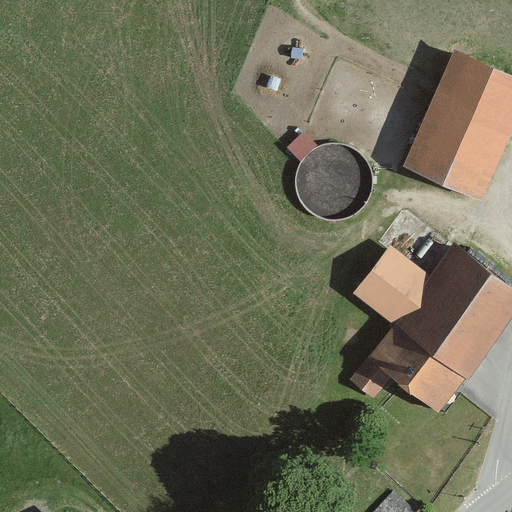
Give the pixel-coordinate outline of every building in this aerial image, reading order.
[(511,134),(511,78),(454,53),(403,169),(482,203),(511,134)] [(305,154),(318,137),(303,125),(290,142),(305,154)] [(367,205),(372,191),(370,176),(364,163),(352,153),(338,148),(322,149),(309,156),(299,168),(294,182),(296,197),(303,211),(314,220),(329,225),(344,224),(357,217),(367,205)] [(511,314),(511,295),(449,246),(426,275),(390,247),(350,298),(390,329),(366,359),(435,413),(511,314)] [(389,382),(367,366),(351,386),(373,403),(389,382)] [(413,511),(394,492),(373,511),(413,511)]
